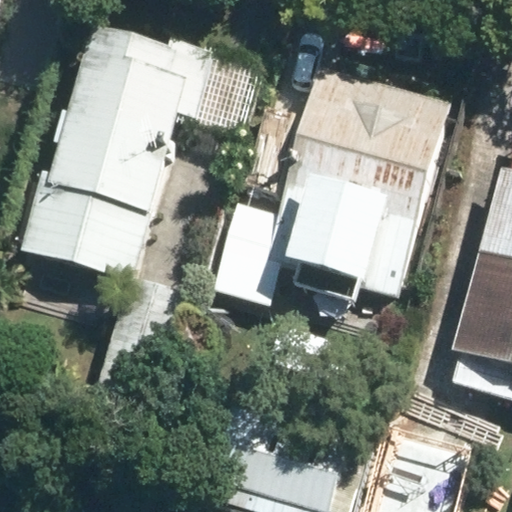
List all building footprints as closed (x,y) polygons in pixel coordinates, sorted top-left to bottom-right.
[(60,184),(51,181),(29,259),(139,289),(186,121),(204,126),(222,61),(180,49),(178,56),(102,35),(60,184)] [(461,114),(328,78),(275,269),(408,306),(461,114)] [(36,88),(0,79),(0,176),(12,180),(36,88)] [(511,176),(461,359),(467,361),(459,391),(511,405),(511,176)] [(182,339),(127,323),(100,412),(155,429),(182,339)] [(340,511),(359,449),(232,412),(211,484),(307,511),(340,511)] [(470,511),(488,446),(395,422),(371,511),(470,511)]
